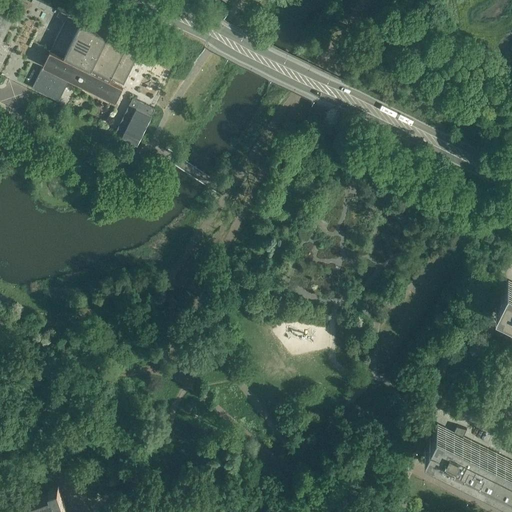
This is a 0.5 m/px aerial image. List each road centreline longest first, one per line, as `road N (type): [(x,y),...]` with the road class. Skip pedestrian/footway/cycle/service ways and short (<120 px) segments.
road 1 (secondary): [(122,0),(511,188)]
road 2 (secondary): [(511,171),(163,0)]
